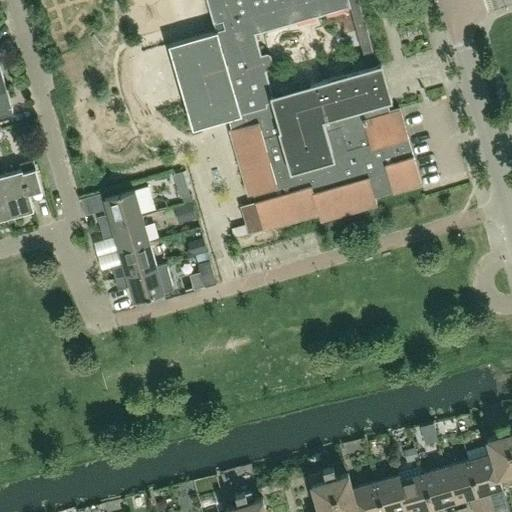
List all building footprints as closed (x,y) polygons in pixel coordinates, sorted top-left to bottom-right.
[(320,220),(377,204),(376,201),(375,197),(421,184),(400,108),(390,111),(377,66),(358,0),(206,0),(213,23),(215,23),(218,30),(169,44),(193,128),(229,117),(232,128),(230,129),(249,195),(253,194),(263,229),(318,213),(320,220)] [(399,29),(400,42),(422,40),(421,27),(399,29)] [(0,113),(13,110),(6,88),(0,89),(0,127),(1,127),(0,124),(0,113)] [(34,209),(28,188),(40,184),(33,159),(19,163),(21,169),(0,174),(0,175),(11,216),(34,209)] [(190,195),(183,171),(173,174),(180,198),(181,197),(190,195)] [(0,218),(11,216),(0,175),(0,218)] [(142,215),(135,190),(105,198),(109,213),(97,216),(100,227),(142,215)] [(190,195),(181,197),(183,203),(192,201),(190,195)] [(183,203),(176,206),(181,223),(197,218),(192,201),(183,203)] [(149,241),(142,215),(100,227),(104,238),(115,235),(119,249),(149,241)] [(229,230),(231,240),(247,236),(245,226),(229,230)] [(205,237),(190,242),(194,255),(195,254),(209,250),(205,237)] [(157,266),(149,241),(119,249),(123,264),(112,267),(115,278),(157,266)] [(216,283),(209,259),(198,262),(205,286),(216,283)] [(174,289),(166,263),(157,266),(115,278),(118,289),(130,286),(134,301),(174,289)] [(511,430),(509,431),(506,421),(496,424),(499,434),(487,438),(491,452),(492,452),(495,464),(498,475),(499,475),(511,471),(511,430)] [(502,487),(499,475),(498,475),(495,464),(492,452),(491,452),(469,459),(483,511),(493,511),(487,491),(502,487)] [(483,511),(469,459),(446,465),(455,500),(470,496),(474,511),(483,511)] [(455,500),(446,465),(422,472),(433,511),(443,511),(441,504),(455,500)] [(433,511),(422,472),(420,466),(399,472),(399,474),(400,478),(399,479),(408,509),(407,509),(407,511),(413,511),(424,509),(424,511),(433,511)] [(355,499),(352,487),(348,473),(311,483),(319,511),(352,511),(357,511),(358,511),(355,499)] [(408,509),(399,479),(400,478),(399,474),(375,481),(383,511),(396,511),(407,509),(408,509)] [(383,511),(375,481),(352,487),(355,499),(358,511),(357,511),(383,511)] [(266,511),(263,497),(226,508),(227,511),(226,511),(266,511)]
